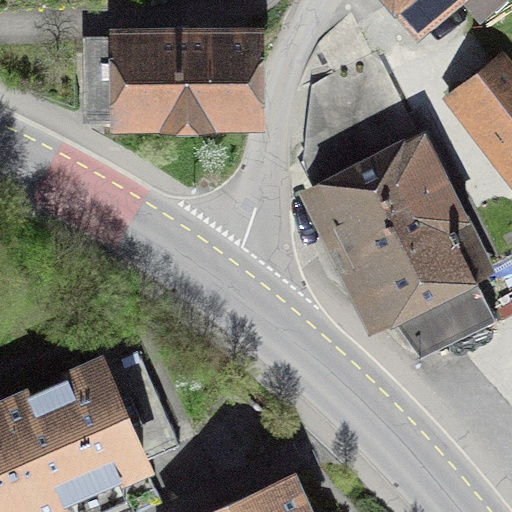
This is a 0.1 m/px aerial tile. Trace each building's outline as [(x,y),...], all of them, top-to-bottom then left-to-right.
[(402,0),(416,16),(435,0),(467,0),(480,15),(497,0),(402,0)] [(247,38),(88,39),(89,115),(248,114),(247,38)] [(384,305),(421,356),(492,322),(452,240),(457,238),(452,228),(447,231),(408,150),(422,143),(377,51),(314,82),(310,154),(384,305)] [(511,71),(502,58),(449,99),(461,116),(473,107),(511,156),(511,71)] [(0,511),(56,511),(69,507),(71,511),(136,511),(137,511),(130,498),(156,487),(144,460),(180,444),(138,348),(2,408),(0,403),(0,511)] [(302,511),(288,478),(211,511),(302,511)]
